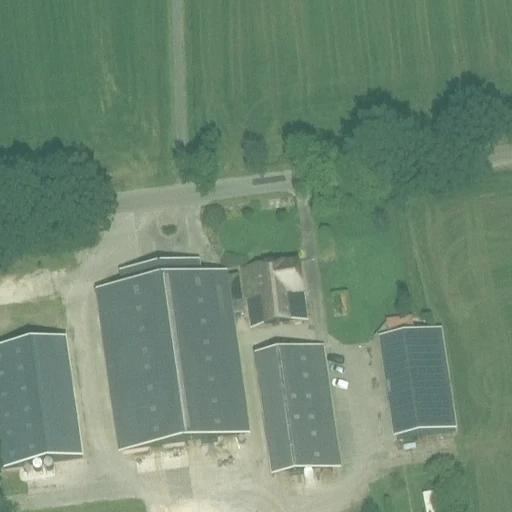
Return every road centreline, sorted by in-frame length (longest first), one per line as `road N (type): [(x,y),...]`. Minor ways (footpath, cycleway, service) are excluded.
road 1 (unclassified): [(0,219),(511,152)]
road 2 (unknown): [(181,195),(175,0)]
